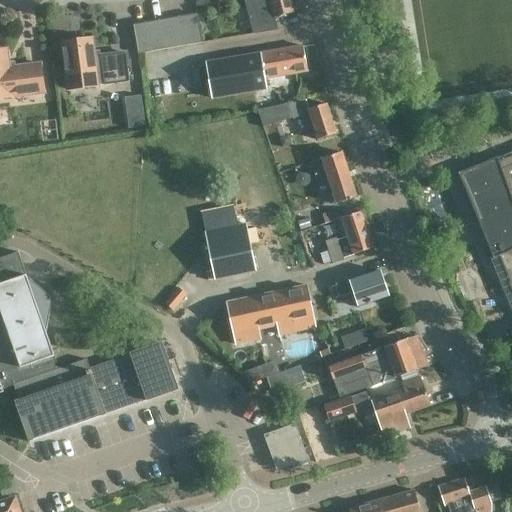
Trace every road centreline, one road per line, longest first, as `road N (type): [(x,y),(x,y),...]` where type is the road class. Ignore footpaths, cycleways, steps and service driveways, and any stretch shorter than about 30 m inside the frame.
road 1 (residential): [(494,441),(482,380),(428,307),(319,0)]
road 2 (tertiary): [(494,441),(243,511)]
